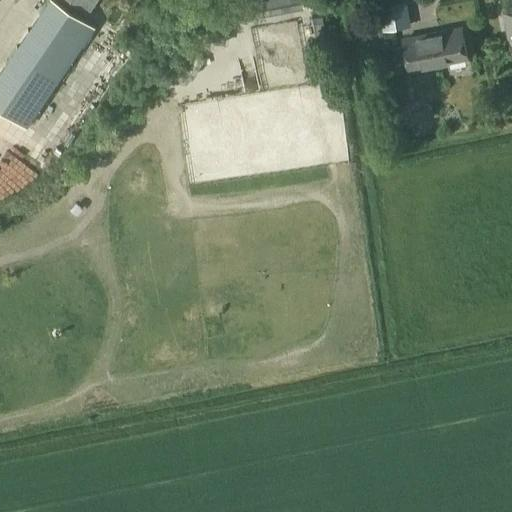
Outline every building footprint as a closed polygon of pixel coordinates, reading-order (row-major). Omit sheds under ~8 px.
[(93,25),(55,0),(47,0),(0,69),(0,107),(26,125),(93,25)] [(72,0),(86,9),(92,0),(72,0)] [(243,0),(246,16),(249,16),(292,8),(301,6),(299,0),(243,0)] [(411,25),(406,0),(400,0),(378,4),(382,29),(411,25)] [(223,16),(214,16),(213,34),(222,35),(223,19),(223,16)] [(409,67),(468,56),(462,26),(403,38),(409,67)]
